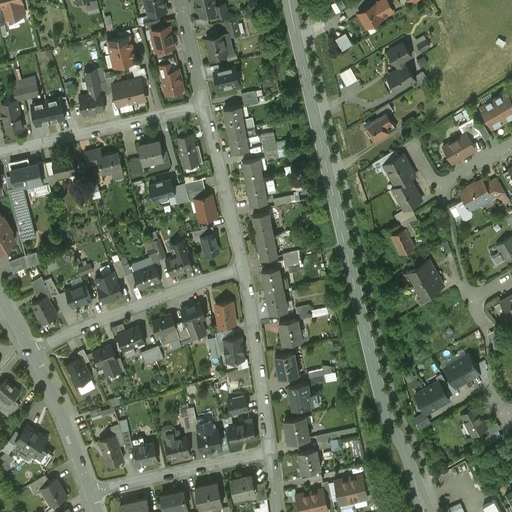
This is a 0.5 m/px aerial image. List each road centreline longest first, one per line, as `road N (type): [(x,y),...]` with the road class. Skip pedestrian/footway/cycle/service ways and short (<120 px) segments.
road 1 (secondary): [(296,36),(382,404),(419,497)]
road 2 (residential): [(243,268),(31,351)]
road 3 (residential): [(203,104),(0,152)]
road 4 (residential): [(269,452),(243,268)]
road 5 (residential): [(91,493),(269,452)]
road 6 (residential): [(243,268),(203,104)]
road 7 (residential): [(91,493),(31,351)]
